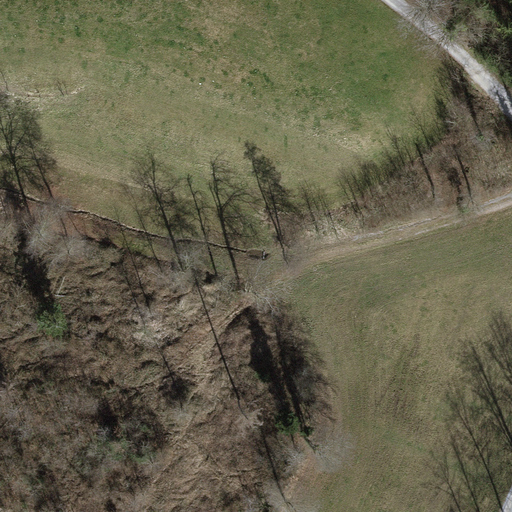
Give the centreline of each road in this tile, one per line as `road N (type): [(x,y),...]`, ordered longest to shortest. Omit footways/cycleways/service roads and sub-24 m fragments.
road 1 (track): [(183,364),(266,281),(301,260),(511,201)]
road 2 (track): [(390,0),(511,111)]
